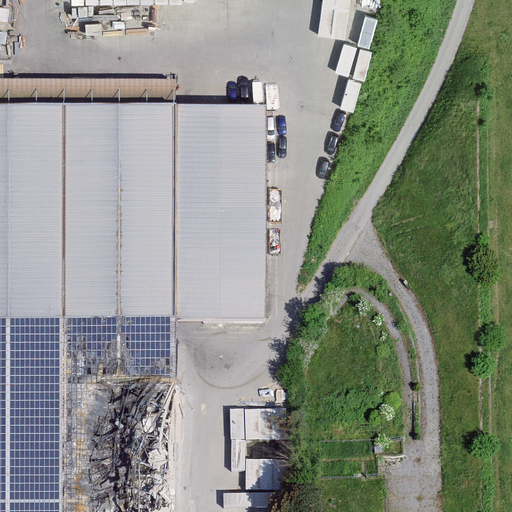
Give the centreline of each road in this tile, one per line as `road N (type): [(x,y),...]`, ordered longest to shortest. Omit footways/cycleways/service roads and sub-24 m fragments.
road 1 (unknown): [(274,359),(307,69),(281,0)]
road 2 (unknown): [(349,234),(413,293),(430,327),(442,419),(432,479)]
